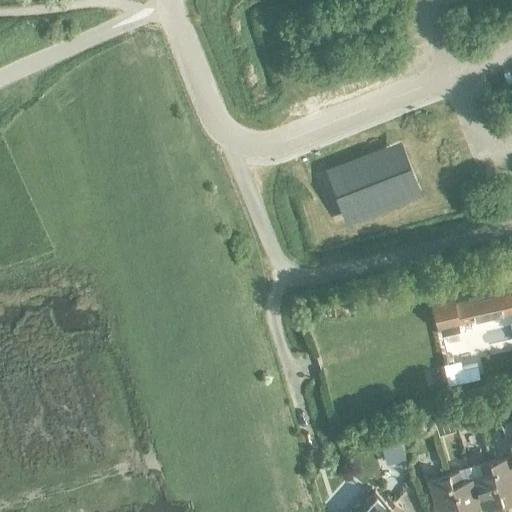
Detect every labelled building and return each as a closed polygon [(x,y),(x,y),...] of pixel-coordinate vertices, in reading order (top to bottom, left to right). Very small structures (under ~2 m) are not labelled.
[(403,180),(349,201),(353,210),(407,188),(403,180)] [(451,295),(431,299),(437,328),(440,327),(442,336),(459,332),(457,323),(511,310),(511,289),(453,303),(451,295)] [(459,359),(442,363),(447,382),(464,378),(478,375),(475,363),(461,367),(459,359)] [(494,403),(486,406),(489,416),(497,414),(494,403)] [(435,425),(439,435),(455,430),(451,420),(435,425)] [(412,432),(402,435),(404,444),(415,440),(412,432)] [(401,438),(382,443),(387,461),(406,457),(401,438)] [(509,454),(489,460),(503,506),(511,503),(511,501),(508,488),(511,486),(511,461),(510,454),(509,454)] [(483,474),(472,477),(481,508),(492,504),(494,509),(503,506),(489,460),(480,463),(483,474)] [(457,470),(448,473),(459,511),(469,511),(470,511),(481,508),(472,477),(460,481),(457,470)] [(459,511),(448,473),(427,479),(436,510),(448,506),(449,511),(459,511)] [(350,511),(349,511),(384,511),(394,501),(386,494),(383,498),(374,490),(354,511),(350,511)] [(384,511),(397,511),(401,507),(394,501),(384,511)]
